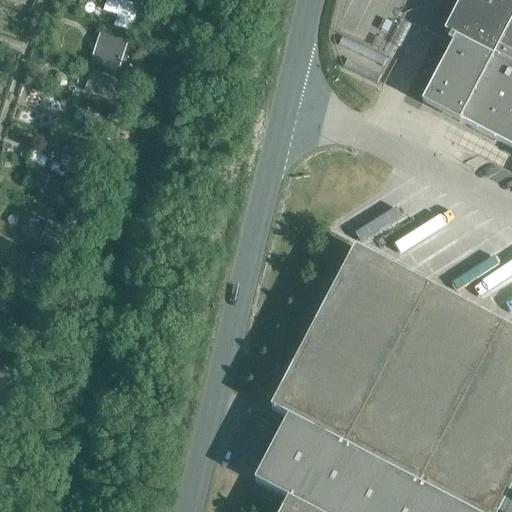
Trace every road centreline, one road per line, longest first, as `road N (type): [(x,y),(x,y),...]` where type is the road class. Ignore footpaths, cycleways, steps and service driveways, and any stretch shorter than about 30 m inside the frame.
road 1 (tertiary): [(197,511),(290,105)]
road 2 (unclassified): [(511,219),(290,105)]
road 3 (unknown): [(382,152),(436,26)]
